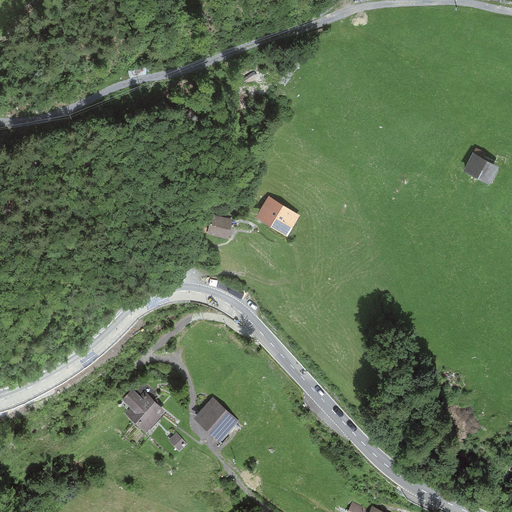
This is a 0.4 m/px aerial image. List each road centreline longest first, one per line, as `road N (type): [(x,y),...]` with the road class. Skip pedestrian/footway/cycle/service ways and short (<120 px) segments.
road 1 (tertiary): [(0,400),(81,359),(150,299),(196,292),(242,313),(388,466),(467,511)]
road 2 (track): [(264,336),(225,319),(190,317),(149,358),(180,363),(201,433),(271,511)]
road 3 (unknown): [(210,296),(215,262),(283,265),(288,255),(265,225)]
